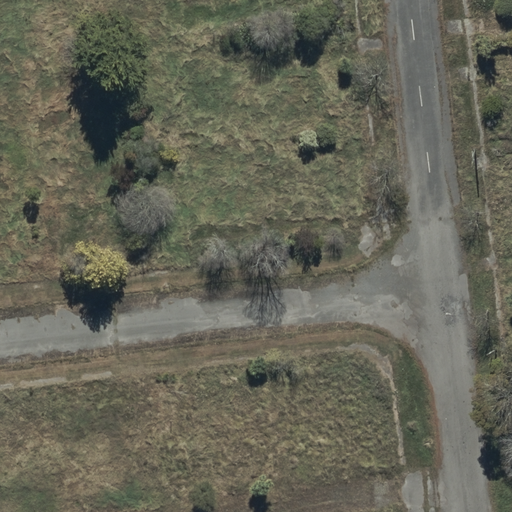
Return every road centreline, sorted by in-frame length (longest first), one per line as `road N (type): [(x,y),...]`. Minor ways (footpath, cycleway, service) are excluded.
road 1 (track): [(438,287),(0,339)]
road 2 (track): [(438,287),(409,0)]
road 3 (track): [(463,511),(438,287)]
road 4 (track): [(273,511),(460,487)]
